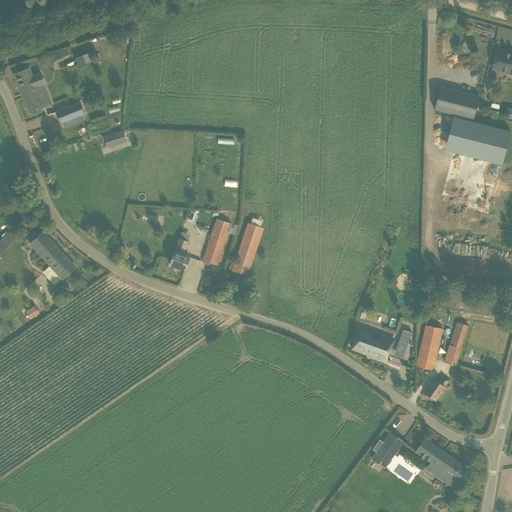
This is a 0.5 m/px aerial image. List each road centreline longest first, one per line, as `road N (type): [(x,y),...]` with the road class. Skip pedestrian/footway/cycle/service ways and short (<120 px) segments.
road 1 (unclassified): [(496,446),(458,439),(339,356),(284,329),(128,277),(86,251),(48,200),(0,80)]
road 2 (track): [(0,59),(199,0)]
